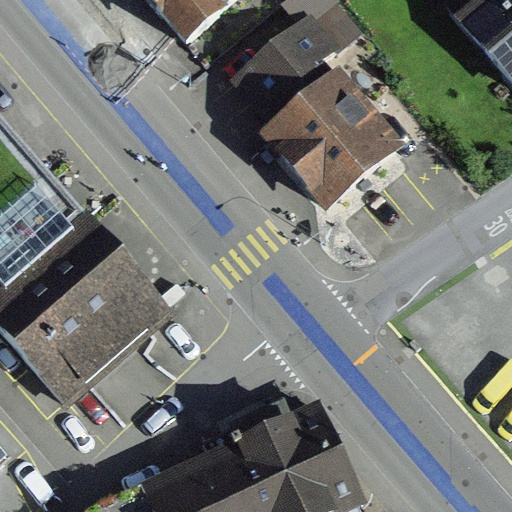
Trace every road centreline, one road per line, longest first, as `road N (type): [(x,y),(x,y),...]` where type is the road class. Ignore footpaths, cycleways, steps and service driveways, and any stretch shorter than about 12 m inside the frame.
road 1 (primary): [(32,0),(311,327)]
road 2 (residential): [(311,327),(260,347),(77,511)]
road 3 (primary): [(311,327),(469,511)]
road 4 (residential): [(507,208),(351,314)]
